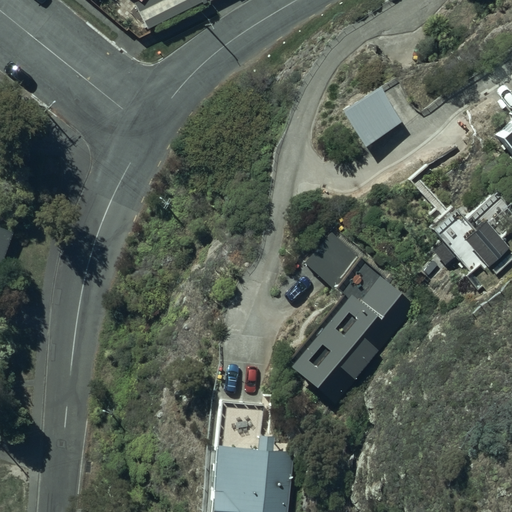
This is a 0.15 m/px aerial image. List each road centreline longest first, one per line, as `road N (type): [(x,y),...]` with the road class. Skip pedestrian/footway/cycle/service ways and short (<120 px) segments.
road 1 (residential): [(60,511),(79,304),(116,186),(146,128)]
road 2 (residential): [(146,128),(217,57),(301,0)]
road 3 (residential): [(0,12),(146,128)]
